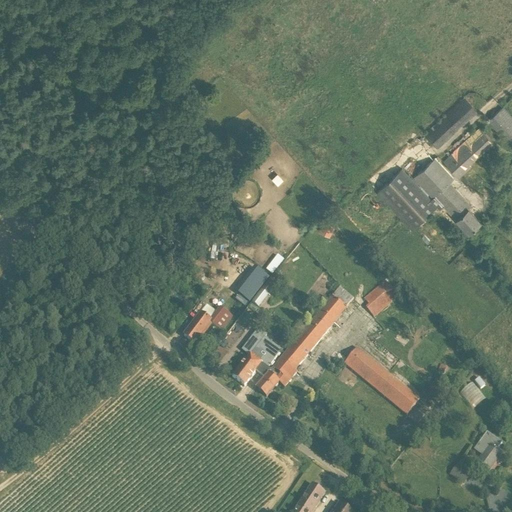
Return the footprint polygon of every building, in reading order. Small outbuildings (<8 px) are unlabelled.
[(467,98),(424,131),(435,146),(478,113),(467,98)] [(511,148),(511,117),(503,107),(488,121),(511,148)] [(456,176),(493,142),(480,128),(443,161),(456,176)] [(453,180),(434,159),(414,177),(433,198),(431,200),(403,168),(377,191),(412,230),(437,207),(440,210),(444,206),(469,233),(481,222),(469,209),(471,207),(450,183),(453,180)] [(331,237),(337,225),(327,220),(321,232),(331,237)] [(258,279),(264,284),(276,270),(270,265),(258,279)] [(252,302),(259,308),(268,296),(269,296),(282,280),(274,274),(252,302)] [(399,298),(386,282),(365,300),(370,306),(366,309),(374,318),(399,298)] [(281,358),(294,370),(354,300),(341,288),(329,301),(325,306),(281,358)] [(321,301),(325,306),(329,301),(325,297),(323,296),(319,300),(321,301)] [(195,344),(210,323),(222,332),(233,317),(220,307),(218,310),(209,303),(184,336),(195,344)] [(233,345),(244,330),(235,323),(224,338),(233,345)] [(243,350),(250,355),(246,361),(245,361),(232,377),(244,386),(256,371),(264,378),(268,373),(270,369),(268,368),(281,351),(263,338),(266,335),(258,329),(243,350)] [(419,403),(420,401),(419,400),(358,349),(345,365),(407,417),(419,403)] [(279,383),(284,387),(297,372),(294,370),(281,358),(268,373),(268,374),(256,388),(266,397),(279,383)] [(420,401),(419,403),(429,411),(449,387),(438,377),(431,386),(419,400),(420,401)] [(479,378),(475,382),(481,389),(485,385),(479,378)] [(472,408),(486,398),(474,382),(460,392),(472,408)] [(489,473),(503,453),(490,444),(476,464),(489,473)] [(464,484),(470,472),(456,464),(449,475),(464,484)] [(310,511),(324,493),(312,485),(293,511),(310,511)]
